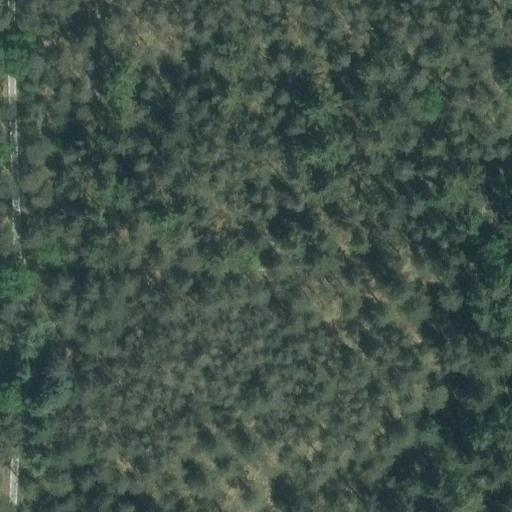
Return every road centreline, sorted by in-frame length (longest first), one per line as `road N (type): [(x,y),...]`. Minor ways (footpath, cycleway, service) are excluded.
road 1 (track): [(511,254),(143,251)]
road 2 (track): [(143,251),(0,243)]
